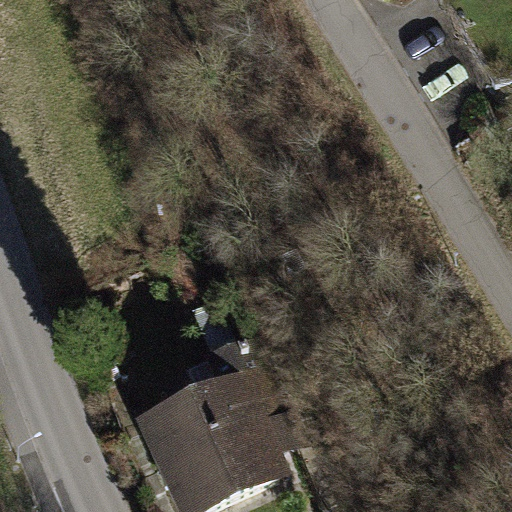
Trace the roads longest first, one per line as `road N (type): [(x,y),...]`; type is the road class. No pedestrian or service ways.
road 1 (residential): [(511,292),(327,0)]
road 2 (tertiary): [(0,265),(99,511)]
